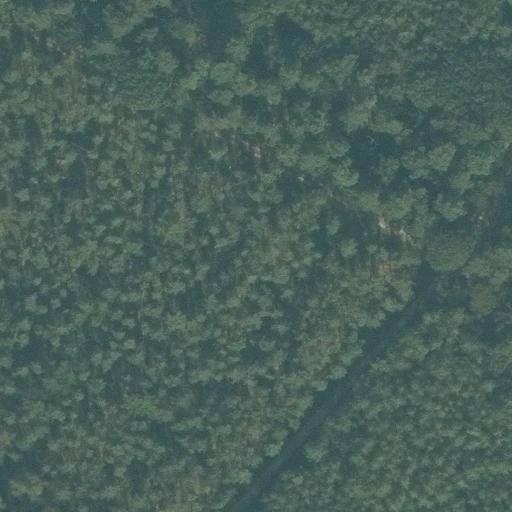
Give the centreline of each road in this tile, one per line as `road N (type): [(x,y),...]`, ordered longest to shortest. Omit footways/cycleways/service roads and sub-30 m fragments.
road 1 (track): [(0,6),(511,272)]
road 2 (track): [(229,511),(453,239),(511,139)]
